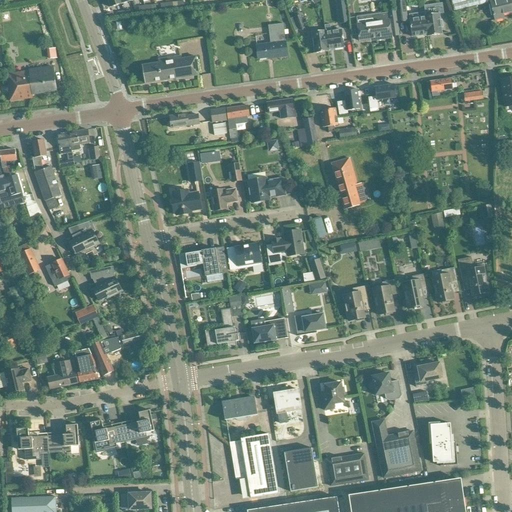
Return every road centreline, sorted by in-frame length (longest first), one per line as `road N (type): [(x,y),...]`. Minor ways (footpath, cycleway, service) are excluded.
road 1 (tertiary): [(119,111),(511,52)]
road 2 (residential): [(179,381),(490,325)]
road 3 (residential): [(88,302),(14,128)]
road 4 (residential): [(503,511),(490,325)]
road 5 (residential): [(8,407),(62,405),(179,381)]
road 6 (residential): [(146,240),(292,216)]
road 7 (unclassified): [(179,381),(146,240)]
road 8 (unclassified): [(146,240),(119,111)]
road 9 (unclassified): [(193,511),(179,381)]
